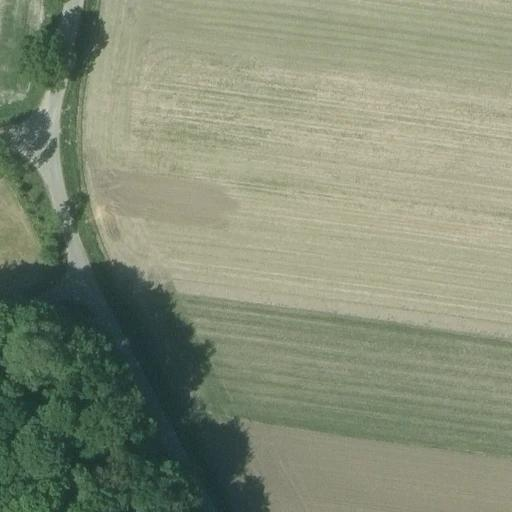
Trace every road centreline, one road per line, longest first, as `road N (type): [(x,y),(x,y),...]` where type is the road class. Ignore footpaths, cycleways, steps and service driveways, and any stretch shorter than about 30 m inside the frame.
road 1 (unclassified): [(219,511),(88,259)]
road 2 (unclassified): [(48,133),(77,0)]
road 3 (unclassified): [(88,259),(48,133)]
